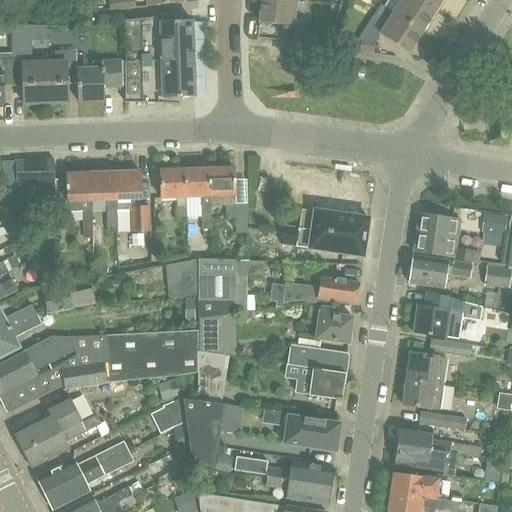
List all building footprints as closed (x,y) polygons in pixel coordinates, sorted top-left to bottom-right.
[(120,0),(107,0),(109,11),(122,9),(120,0)] [(120,0),(122,9),(135,8),(134,0),(120,0)] [(286,0),(262,0),(260,23),(294,26),(309,27),(311,2),(296,1),(286,0)] [(386,0),(382,6),(393,13),(422,31),(435,10),(418,0),(386,0)] [(418,0),(435,10),(441,0),(418,0)] [(393,13),(382,6),(380,5),(372,18),(385,26),(379,34),(409,52),(422,31),(393,13)] [(194,97),(192,21),(177,22),(176,16),(141,19),(141,27),(124,27),(125,103),(180,103),(180,98),(194,97)] [(29,27),(10,28),(11,42),(11,54),(12,56),(30,56),(30,41),(29,27)] [(308,32),(294,30),(292,42),(306,44),(308,32)] [(360,52),(373,54),(375,42),(361,40),(360,52)] [(46,102),(68,101),(67,79),(76,79),(76,70),(76,51),(54,51),(55,64),(44,65),(46,102)] [(0,104),(4,104),(3,82),(13,81),(12,56),(11,54),(0,54),(0,104)] [(24,103),(46,102),(44,65),(31,65),(30,56),(12,56),(13,81),(23,81),(24,103)] [(76,70),(76,79),(77,101),(103,100),(102,87),(121,86),(120,61),(93,62),(93,70),(76,70)] [(53,159),(15,160),(16,184),(54,183),(53,159)] [(234,169),(209,170),(210,198),(210,205),(226,204),(226,219),(235,219),(236,234),(247,234),(247,203),(236,203),(235,179),(234,169)] [(186,199),(185,170),(160,171),(161,200),(176,199),(186,199)] [(209,170),(185,170),(186,199),(186,207),(186,213),(187,218),(201,217),(202,231),(211,230),(210,205),(210,198),(209,170)] [(139,206),(139,200),(142,200),(141,172),(116,173),(117,201),(117,211),(129,211),(129,232),(150,232),(149,206),(139,206)] [(117,201),(116,173),(91,174),(92,203),(106,202),(107,230),(117,230),(117,211),(117,201)] [(92,211),(92,203),(91,174),(66,175),(67,203),(67,212),(82,211),(83,239),(92,239),(92,211)] [(187,219),(186,213),(186,207),(176,207),(176,220),(187,219)] [(317,212),(305,211),(303,228),(284,226),(281,244),(363,256),(369,218),(317,211),(317,212)] [(420,213),(417,232),(457,238),(458,231),(460,220),(420,213)] [(483,215),(481,234),(484,234),(503,237),(506,218),(483,215)] [(475,251),(455,248),(457,238),(417,232),(414,252),(454,258),(454,261),(473,264),(475,251)] [(413,256),(409,283),(444,289),(446,275),(470,278),(472,265),(413,256)] [(7,260),(11,268),(19,265),(15,257),(7,260)] [(169,298),(199,295),(199,260),(165,266),(166,279),(169,298)] [(198,314),(198,318),(234,313),(246,312),(246,310),(246,296),(246,274),(256,274),(263,275),(263,261),(206,260),(199,260),(199,295),(198,314)] [(0,276),(9,272),(4,262),(0,264),(0,276)] [(106,263),(93,263),(93,276),(106,276),(106,263)] [(509,289),(511,271),(486,267),(483,285),(509,289)] [(53,269),(38,272),(41,288),(56,285),(53,269)] [(281,303),(303,301),(331,305),(332,301),(356,305),(360,283),(321,277),(319,287),(311,286),(284,282),(281,303)] [(1,287),(0,285),(0,299),(18,291),(13,281),(1,287)] [(68,287),(43,291),(46,312),(95,304),(93,289),(69,293),(68,287)] [(416,306),(412,333),(445,337),(453,338),(455,326),(456,320),(479,324),(480,318),(482,307),(463,302),(442,296),(438,295),(437,308),(422,306),(416,306)] [(185,299),(185,321),(194,320),(194,299),(185,299)] [(0,333),(34,316),(38,316),(33,306),(5,320),(0,309),(0,333)] [(318,323),(316,338),(349,343),(350,338),(351,337),(352,331),(350,329),(352,317),(334,315),(335,310),(314,307),(309,308),(308,321),(318,323)] [(198,351),(229,355),(235,356),(234,313),(198,318),(198,330),(198,351)] [(42,325),(38,316),(34,316),(0,333),(0,357),(20,348),(15,339),(42,325)] [(198,373),(198,351),(198,330),(46,340),(23,351),(25,355),(0,367),(0,389),(1,392),(11,411),(63,385),(64,390),(198,373)] [(431,339),(430,351),(450,354),(469,357),(471,345),(452,342),(440,340),(431,339)] [(343,400),(350,353),(290,345),(287,364),(313,368),(309,395),(343,400)] [(197,400),(216,403),(221,403),(229,355),(198,351),(198,373),(197,400)] [(406,379),(432,383),(444,384),(447,358),(409,353),(406,379)] [(444,384),(432,383),(406,379),(402,405),(440,410),(444,384)] [(179,398),(175,382),(159,386),(163,402),(179,398)] [(185,423),(184,418),(180,397),(162,405),(171,428),(185,423)] [(216,403),(197,400),(183,398),(191,465),(211,468),(218,431),(223,404),(221,403),(216,403)] [(15,435),(24,452),(82,422),(70,399),(46,411),(50,418),(15,435)] [(304,446),(335,450),(339,425),(330,423),(308,420),(308,416),(284,413),(273,411),(271,425),(286,427),(284,443),(304,446)] [(419,423),(438,426),(465,430),(466,418),(421,412),(419,423)] [(82,422),(24,452),(32,468),(69,449),(66,443),(96,427),(101,425),(96,415),(82,422)] [(399,425),(397,445),(458,454),(480,457),(481,448),(451,444),(431,441),(433,430),(399,425)] [(45,494),(100,465),(128,451),(124,443),(77,467),(73,459),(37,477),(45,494)] [(397,445),(394,464),(414,467),(443,471),(444,464),(456,465),(458,454),(397,445)] [(45,494),(53,510),(89,492),(85,484),(103,474),(104,476),(133,461),(128,451),(100,465),(45,494)] [(233,476),(235,460),(219,457),(217,473),(233,476)] [(267,462),(236,457),(234,471),(265,476),(267,462)] [(502,459),(491,458),(488,458),(487,470),(501,472),(502,459)] [(268,477),(331,486),(333,469),(291,462),(289,472),(269,469),(268,473),(268,477)] [(197,468),(194,482),(206,485),(209,470),(197,468)] [(393,473),(390,492),(436,499),(438,479),(393,473)] [(286,498),(328,504),(331,486),(268,477),(266,486),(288,489),(286,498)] [(101,511),(120,503),(133,497),(129,488),(116,495),(95,505),(91,496),(60,511),(101,511)] [(193,490),(175,497),(179,509),(187,506),(196,504),(193,490)] [(390,492),(387,511),(433,511),(434,511),(434,509),(443,510),(444,500),(435,499),(436,499),(390,492)] [(325,511),(285,506),(285,507),(199,493),(200,511),(325,511)] [(101,511),(119,511),(140,502),(137,495),(133,497),(120,503),(101,511)]
